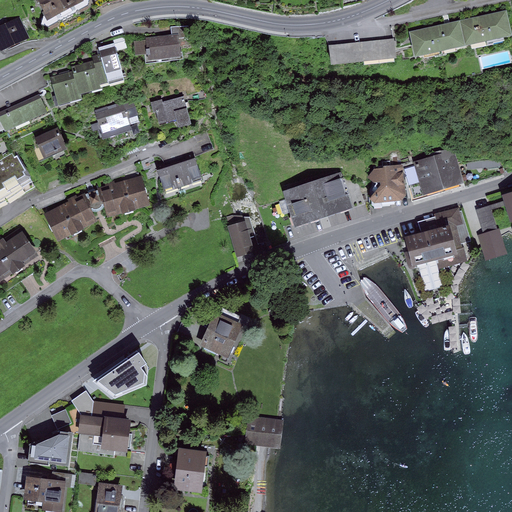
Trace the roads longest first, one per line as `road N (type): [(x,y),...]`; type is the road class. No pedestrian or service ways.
road 1 (residential): [(156,319),(286,253),(511,180)]
road 2 (tertiary): [(0,79),(142,9),(194,7),(287,24),(356,14)]
road 3 (residential): [(156,319),(165,345),(146,511)]
road 4 (residential): [(0,326),(84,270),(146,326)]
road 5 (residential): [(162,148),(38,198),(0,223)]
road 6 (residential): [(5,422),(146,326)]
road 7 (residential): [(356,14),(369,24),(489,0)]
